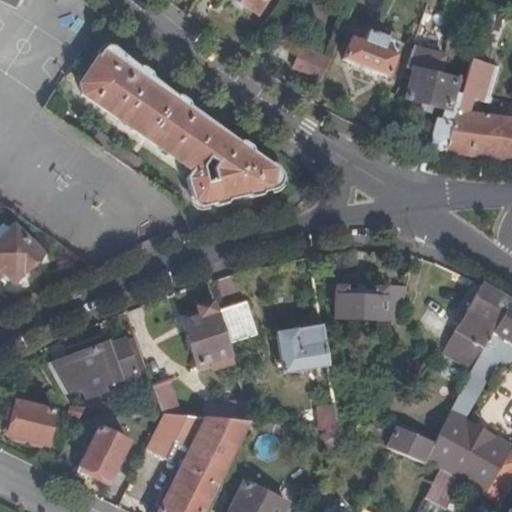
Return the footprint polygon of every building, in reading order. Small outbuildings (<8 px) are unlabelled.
[(233,0),(257,15),(266,0),(233,0)] [(343,61),(400,83),(405,68),(411,49),(368,33),(363,44),(351,39),(343,61)] [(420,47),(418,51),(434,56),(435,52),(420,47)] [(182,104),(112,49),(106,50),(101,55),(80,85),(82,96),(173,159),(192,173),(187,180),(194,204),(198,208),(202,209),(276,191),(280,188),(282,182),(281,176),(279,172),(182,104)] [(435,122),(427,149),(443,153),(460,95),(453,93),(455,81),(437,76),(443,58),(434,56),(418,51),(411,49),(405,68),(411,69),(403,101),(447,113),(444,124),(435,122)] [(293,69),(321,82),(329,63),(301,51),(293,69)] [(460,95),(443,153),(475,159),(500,162),(511,163),(511,77),(510,78),(509,93),(511,93),(511,120),(466,114),(471,100),(476,101),(481,99),(489,69),(470,63),(460,95)] [(95,130),(88,139),(121,162),(127,153),(95,130)] [(37,258),(40,256),(13,228),(0,239),(0,269),(12,282),(26,269),(30,271),(38,263),(37,258)] [(397,323),(405,290),(373,287),(373,291),(347,290),(347,286),(335,286),(334,319),(397,323)] [(474,370),(509,303),(481,286),(444,352),(474,370)] [(244,302),(215,312),(226,345),(254,335),(244,302)] [(509,452),(511,448),(464,422),(487,378),(483,376),(492,358),(496,360),(505,343),(511,347),(511,305),(509,303),(474,370),(434,445),(424,464),(438,470),(472,490),(485,497),(509,452)] [(215,312),(213,304),(195,309),(198,318),(181,324),(195,367),(229,357),(226,345),(215,312)] [(327,368),(320,327),(277,333),(283,374),(327,368)] [(145,369),(134,337),(107,347),(106,345),(48,366),(64,395),(81,389),(85,399),(106,391),(104,385),(145,369)] [(173,395),(157,401),(162,415),(165,415),(181,416),(173,395)] [(338,430),(332,395),(327,396),(329,409),(313,411),(315,428),(338,430)] [(204,418),(206,419),(232,421),(233,404),(206,401),(204,418)] [(45,446),(52,412),(16,403),(8,437),(45,446)] [(165,415),(146,452),(181,470),(206,419),(204,418),(181,416),(165,415)] [(181,470),(159,511),(204,511),(249,422),(232,421),(206,419),(181,470)] [(387,448),(394,433),(373,424),(369,441),(387,448)] [(108,480),(127,443),(99,429),(79,466),(108,480)] [(424,464),(434,445),(396,429),(394,433),(387,448),(392,451),(424,464)] [(511,486),(511,453),(509,452),(485,497),(499,505),(501,506),(511,486)] [(283,511),(287,505),(243,483),(228,511),(283,511)] [(495,511),(499,505),(485,497),(472,490),(467,500),(486,511),(495,511)]
